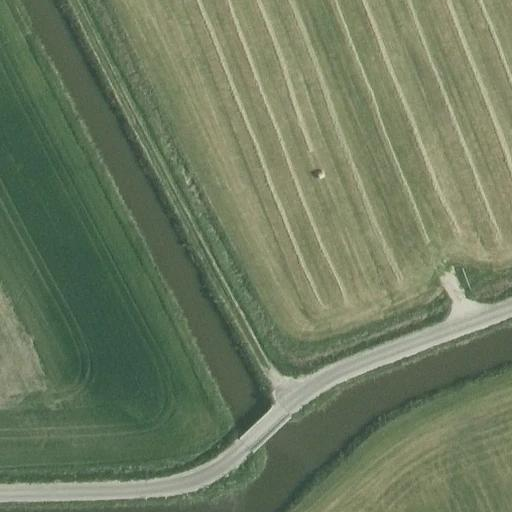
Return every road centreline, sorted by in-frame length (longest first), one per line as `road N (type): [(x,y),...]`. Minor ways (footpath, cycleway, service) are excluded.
road 1 (unclassified): [(511,311),(319,378),(241,451),(182,484),(0,491)]
road 2 (track): [(88,0),(266,362),(299,398)]
road 3 (track): [(338,511),(419,436),(511,399)]
